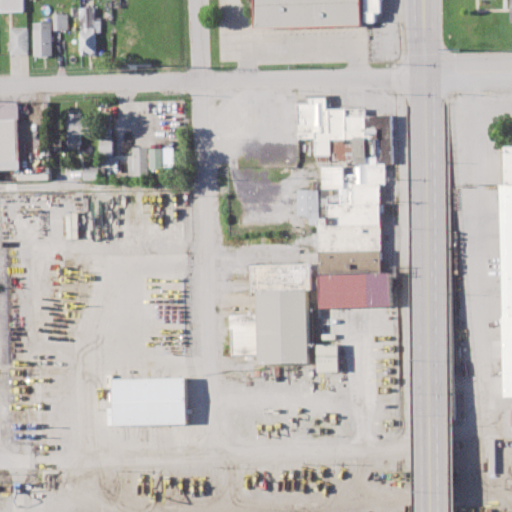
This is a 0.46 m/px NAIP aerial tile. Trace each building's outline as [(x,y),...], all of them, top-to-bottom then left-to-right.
[(1,0),(25,0),(25,11),(2,12),(1,0)] [(255,0),(361,0),(362,25),(257,29),(255,0)] [(365,0),(366,22),(377,22),(376,12),(382,12),(382,0),(365,0)] [(82,54),(81,8),(96,7),(97,54),(82,54)] [(56,29),(55,14),(69,14),(70,29),(56,29)] [(36,56),(34,22),(53,22),(54,55),(36,56)] [(12,54),(12,28),(29,27),(30,54),(12,54)] [(300,138),(299,103),(310,103),(310,98),(329,98),(329,109),(365,108),(365,116),(392,115),(393,164),(386,164),(387,184),(380,184),(381,222),(321,223),(321,214),(299,215),(298,189),(311,189),(311,179),(320,179),(320,187),(323,187),(323,166),(345,165),(346,174),(356,174),(356,166),(349,166),(348,159),(317,160),(317,138),(300,138)] [(0,168),(0,102),(18,102),(20,167),(0,168)] [(71,147),(70,114),(84,113),(84,118),(95,118),(95,132),(83,133),(83,147),(71,147)] [(102,155),(101,138),(114,138),(114,154),(102,155)] [(511,394),(507,395),(500,184),(508,184),(506,146),(511,145),(511,394)] [(131,175),(130,156),(135,156),(135,148),(149,147),(150,175),(131,175)] [(153,168),(153,148),(184,147),(185,166),(153,168)] [(86,179),(85,166),(107,166),(107,179),(86,179)] [(321,223),(321,250),(382,249),(381,222),(321,223)] [(321,250),(322,273),(382,272),(382,249),(321,250)] [(253,264),(313,262),(314,291),(307,291),(309,362),(261,364),(261,354),(260,315),(259,290),(254,290),(253,264)] [(322,273),(323,308),(394,306),(394,271),(382,272),(322,273)] [(152,275),(185,274),(187,357),(155,358),(152,275)] [(232,316),(260,315),(261,354),(234,355),(232,316)] [(321,371),(320,344),(339,344),(340,371),(321,371)] [(115,379),(187,377),(188,423),(109,426),(108,406),(116,406),(115,379)]
